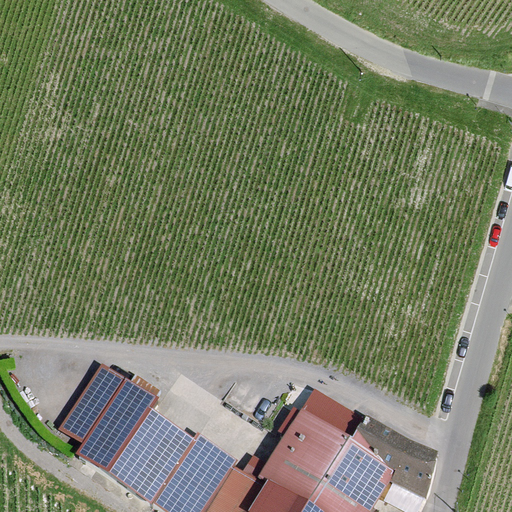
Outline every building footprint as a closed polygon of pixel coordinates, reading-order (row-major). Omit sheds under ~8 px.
[(125,381),(102,365),(59,431),(81,446),(125,381)] [(125,381),(81,446),(77,453),(74,457),(109,480),(153,414),(160,404),(125,381)] [(315,396),(303,415),(354,443),(358,435),(367,420),(318,391),(315,396)] [(270,464),(258,483),(267,489),(307,511),(374,511),(381,501),(392,482),(395,474),(390,471),(358,435),(354,443),(303,415),(294,409),(279,435),(285,439),(270,464)] [(153,414),(109,480),(152,508),(152,507),(195,441),(153,414)] [(414,446),(367,420),(358,435),(390,471),(395,474),(392,482),(427,501),(437,457),(414,446)] [(195,441),(152,507),(160,511),(207,511),(235,469),(239,463),(197,437),(195,441)] [(255,455),(243,474),(258,483),(270,464),(255,455)] [(243,474),(235,469),(207,511),(252,511),(267,489),(258,483),(243,474)] [(402,511),(421,511),(427,501),(392,482),(381,501),(402,511)] [(307,511),(267,489),(252,511),(307,511)]
